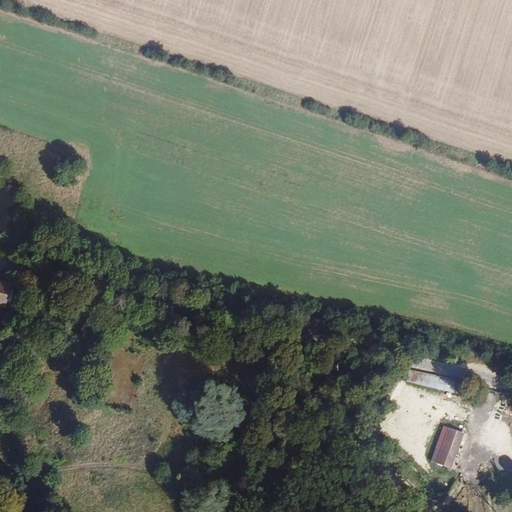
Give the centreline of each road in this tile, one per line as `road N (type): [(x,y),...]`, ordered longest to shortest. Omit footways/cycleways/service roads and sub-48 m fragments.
road 1 (track): [(495,387),(489,436),(457,497),(420,490),(329,443),(242,447),(183,466),(76,462),(0,470)]
road 2 (unclassified): [(0,265),(511,391)]
